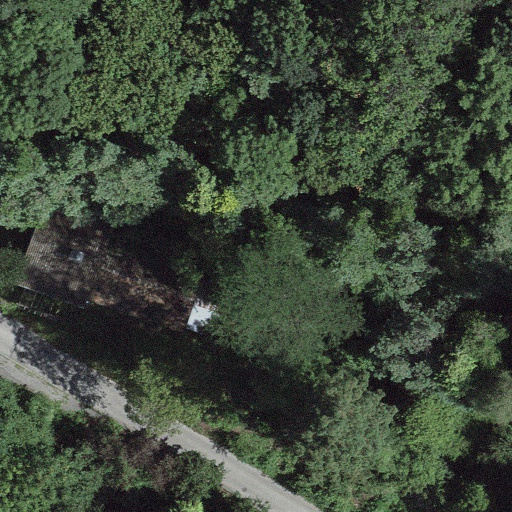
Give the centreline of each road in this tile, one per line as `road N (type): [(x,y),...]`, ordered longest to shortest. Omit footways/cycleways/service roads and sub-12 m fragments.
road 1 (residential): [(0,125),(201,131),(460,211),(511,215)]
road 2 (residential): [(299,511),(0,335)]
